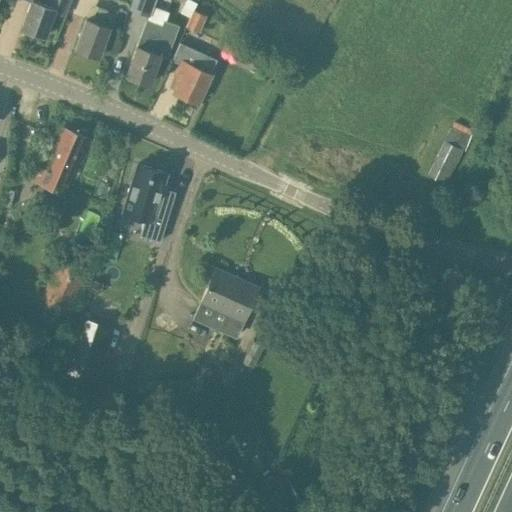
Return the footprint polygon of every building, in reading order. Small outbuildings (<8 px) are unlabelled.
[(30,0),(21,27),(45,36),(54,11),(64,15),(70,0),(30,0)] [(153,0),(132,0),(129,8),(148,15),(153,0)] [(107,8),(98,5),(93,19),(86,17),(74,47),(99,56),(110,26),(102,23),(107,8)] [(205,17),(192,12),(187,25),(200,30),(205,17)] [(161,23),(146,17),(136,44),(125,75),(150,83),(160,54),(167,57),(179,24),(163,18),(161,23)] [(200,53),(179,43),(174,55),(183,60),(176,75),(181,77),(175,91),(197,101),(205,84),(208,84),(210,82),(212,78),(212,76),(210,72),(194,65),(200,53)] [(88,137),(62,126),(44,166),(46,167),(40,180),(64,191),(70,176),(71,177),(88,137)] [(463,148),(445,139),(428,173),(446,183),(463,148)] [(166,171),(137,163),(123,211),(145,217),(140,234),(160,240),(175,190),(169,189),(168,191),(161,188),(166,171)] [(14,190),(4,188),(0,201),(0,203),(9,207),(14,190)] [(89,265),(58,253),(35,312),(65,325),(89,265)] [(216,267),(201,300),(195,314),(236,333),(242,319),(243,320),(258,286),(216,267)] [(80,313),(61,367),(95,379),(114,325),(80,313)] [(176,488),(193,454),(179,446),(162,480),(176,488)]
